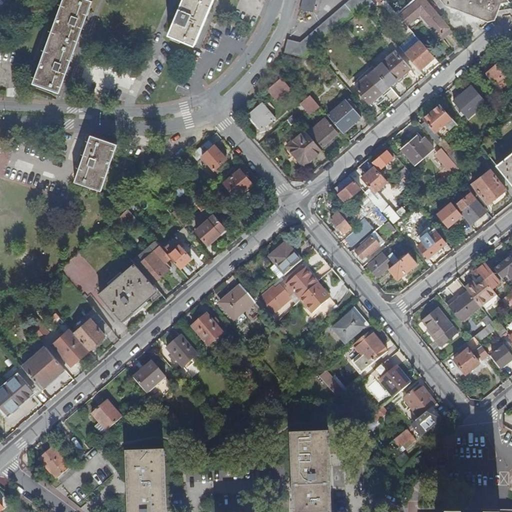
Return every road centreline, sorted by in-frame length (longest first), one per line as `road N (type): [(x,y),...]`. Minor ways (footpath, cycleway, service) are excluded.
road 1 (residential): [(295,205),(0,462)]
road 2 (residential): [(496,24),(295,205)]
road 3 (residential): [(511,218),(388,318)]
road 4 (residential): [(388,318),(295,205)]
road 5 (residential): [(483,416),(470,415),(388,318)]
road 6 (residential): [(215,109),(259,68),(280,31),(285,0)]
road 7 (residential): [(295,205),(215,109)]
road 8 (residential): [(282,0),(250,52),(206,97)]
road 9 (residential): [(98,120),(162,126),(215,109)]
